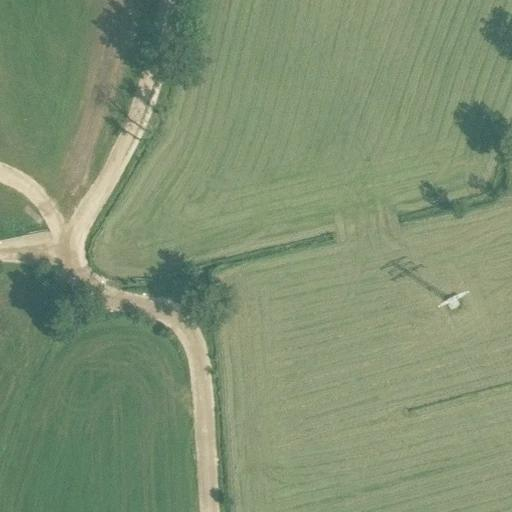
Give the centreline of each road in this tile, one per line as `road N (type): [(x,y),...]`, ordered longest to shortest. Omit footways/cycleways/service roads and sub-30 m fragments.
road 1 (track): [(213,511),(197,343),(184,324),(153,306),(116,304),(70,269),(71,247),(139,123)]
road 2 (track): [(139,123),(169,0)]
